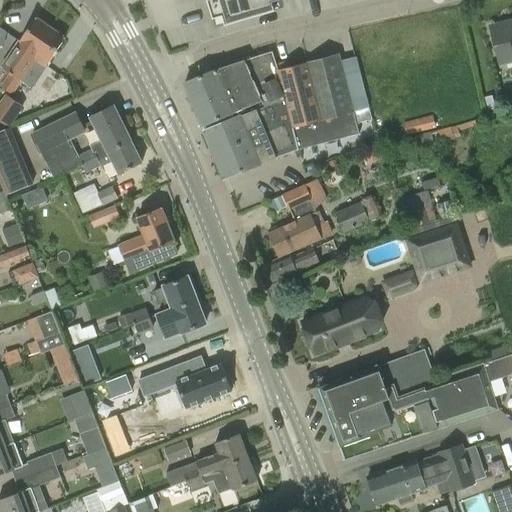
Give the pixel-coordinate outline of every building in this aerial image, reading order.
[(207,0),(213,18),(222,15),(225,24),(282,8),(280,0),(207,0)] [(2,87),(7,91),(50,28),(34,17),(0,67),(11,74),(2,87)] [(511,60),(511,20),(505,23),(506,26),(491,30),(500,64),(511,60)] [(50,28),(7,91),(12,94),(27,71),(38,78),(65,39),(50,28)] [(244,61),(184,83),(204,130),(257,108),(258,109),(264,106),(286,97),(279,70),(278,70),(272,51),(244,61)] [(338,54),(307,62),(322,120),(353,112),(368,108),(355,57),(340,61),(338,54)] [(257,108),(204,130),(212,149),(217,147),(220,156),(216,158),(224,178),(298,150),(359,134),(356,124),(356,123),(353,112),(322,120),(307,62),(290,67),(279,70),(286,97),(264,106),(258,109),(257,108)] [(0,101),(0,120),(9,127),(24,106),(5,93),(0,101)] [(75,113),(31,134),(40,153),(47,166),(65,156),(72,168),(81,164),(96,156),(107,151),(130,139),(113,106),(91,117),(102,140),(90,146),(92,149),(79,156),(70,139),(84,132),(75,113)] [(353,112),(356,123),(356,124),(371,120),(368,108),(353,112)] [(403,122),(406,135),(436,128),(433,115),(403,122)] [(10,127),(0,130),(0,181),(4,191),(5,195),(33,184),(10,127)] [(433,140),(431,132),(420,134),(422,143),(433,140)] [(96,156),(81,164),(85,173),(101,166),(101,167),(112,161),(119,174),(142,163),(130,139),(107,151),(96,156)] [(382,149),(372,151),(375,163),(385,160),(382,149)] [(331,235),(325,222),(324,223),(318,211),(317,212),(311,200),(324,194),(318,179),(304,185),(283,195),(295,221),(268,234),(279,257),(321,238),(321,239),(331,235)] [(112,186),(98,193),(94,184),(73,193),(83,214),(118,198),(112,186)] [(397,199),(403,217),(407,229),(435,221),(431,208),(423,210),(421,203),(429,200),(426,190),(397,199)] [(0,213),(5,212),(11,210),(5,195),(4,191),(0,191),(0,213)] [(344,233),(353,229),(370,222),(369,221),(382,215),(374,197),(361,203),(361,202),(335,213),(344,233)] [(436,204),(440,220),(453,216),(449,201),(436,204)] [(115,205),(91,216),(96,228),(120,217),(115,205)] [(124,261),(174,241),(166,221),(168,220),(164,210),(162,211),(160,207),(137,217),(144,234),(117,245),(124,261)] [(16,223),(11,210),(5,212),(11,226),(2,229),(8,247),(24,241),(16,223)] [(456,224),(406,240),(410,248),(409,249),(421,287),(472,270),(460,233),(459,233),(456,224)] [(0,254),(0,270),(30,259),(24,245),(0,254)] [(313,249),(290,259),(288,254),(262,266),(269,283),(318,262),(313,249)] [(346,258),(344,263),(346,268),(351,270),(358,267),(360,262),(358,258),(354,256),(346,258)] [(38,277),(38,276),(33,263),(13,270),(19,285),(38,277)] [(382,282),(389,300),(419,288),(412,270),(382,282)] [(103,272),(88,277),(94,292),(108,287),(103,272)] [(163,302),(167,311),(197,300),(187,276),(163,286),(164,287),(153,291),(158,304),(163,302)] [(54,288),(44,292),(47,301),(51,309),(61,305),(54,288)] [(47,301),(44,292),(43,291),(30,296),(33,306),(47,301)] [(364,298),(301,322),(314,355),(377,330),(364,298)] [(197,300),(167,311),(170,321),(165,323),(170,336),(181,332),(181,333),(206,324),(197,300)] [(150,318),(145,307),(130,313),(134,324),(150,318)] [(60,332),(51,311),(35,317),(44,338),(36,341),(41,354),(64,345),(60,332)] [(128,314),(119,318),(122,328),(132,325),(128,314)] [(150,318),(134,324),(137,334),(153,328),(150,318)] [(93,326),(70,334),(74,346),(97,337),(93,326)] [(88,344),(70,351),(83,386),(101,379),(88,344)] [(491,360),(506,355),(503,347),(488,353),(491,360)] [(340,447),(377,434),(382,449),(498,409),(483,363),(435,379),(425,349),(319,386),(340,447)] [(494,362),(499,379),(509,376),(511,369),(511,359),(511,356),(494,362)] [(229,375),(225,376),(221,364),(205,371),(199,357),(138,381),(143,395),(191,377),(201,402),(203,401),(207,410),(218,406),(215,397),(231,390),(230,387),(233,386),(229,375)] [(65,385),(78,379),(70,359),(56,364),(65,385)] [(126,377),(107,384),(113,399),(132,392),(126,377)] [(83,392),(69,397),(78,418),(91,413),(83,392)] [(0,408),(10,404),(6,394),(0,396),(0,408)] [(0,447),(14,443),(5,420),(15,416),(10,404),(0,408),(0,447)] [(87,455),(106,448),(105,447),(101,437),(98,427),(97,428),(91,414),(78,420),(83,433),(79,434),(87,455)] [(248,458),(238,434),(215,443),(219,453),(196,462),(197,465),(166,476),(159,479),(163,490),(186,481),(248,458)] [(168,462),(191,453),(186,440),(163,449),(168,462)] [(14,443),(0,447),(0,474),(22,466),(14,443)] [(438,453),(416,461),(425,488),(436,484),(439,495),(451,491),(474,483),(461,445),(438,453)] [(88,470),(94,467),(111,461),(106,448),(87,455),(82,456),(88,470)] [(26,477),(56,466),(50,452),(26,461),(27,464),(22,466),(26,477)] [(248,458),(186,481),(190,491),(205,485),(213,482),(218,495),(232,489),(233,490),(257,481),(248,458)] [(416,460),(367,477),(376,505),(396,498),(399,506),(414,501),(411,493),(425,488),(416,461),(416,460)] [(26,477),(30,488),(31,489),(60,477),(56,466),(26,477)] [(98,477),(102,487),(119,481),(115,471),(98,477)] [(119,481),(102,487),(95,490),(100,503),(101,503),(105,511),(123,505),(128,503),(124,494),(119,481)] [(511,511),(511,493),(509,485),(491,492),(497,511),(511,511)] [(30,488),(0,499),(0,509),(1,511),(35,511),(40,511),(47,508),(44,499),(36,502),(31,489),(30,488)] [(157,507),(152,494),(129,503),(132,511),(154,511),(154,509),(157,507)]
